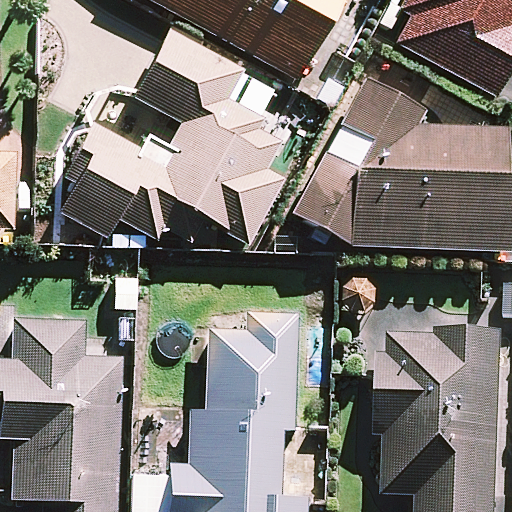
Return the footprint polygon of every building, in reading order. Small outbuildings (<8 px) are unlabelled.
[(132,0),(299,91),(349,0),(132,0)] [(414,27),(400,54),(497,107),(511,80),(511,0),(411,0),(401,20),(414,27)] [(246,79),(173,41),(138,109),(184,133),(171,159),(150,148),(144,160),(93,134),(66,186),(78,193),(62,224),(111,249),(121,229),(162,251),(168,239),(193,252),(205,231),(252,255),(287,188),(271,179),(285,151),(262,139),(267,128),(230,109),(246,79)] [(294,225),(353,256),(511,261),(511,188),(508,188),(510,137),(420,134),(428,118),(369,86),(294,225)] [(0,239),(17,240),(19,164),(0,163),(0,239)] [(511,280),(497,280),(495,323),(511,323),(511,280)] [(337,282),(306,281),(305,314),(336,316),(337,282)] [(310,511),(310,507),(283,506),(285,440),(298,440),(302,321),(248,320),(248,339),(211,338),(208,420),(192,419),(190,475),(175,474),(173,511),(310,511)] [(45,511),(120,511),(125,368),(89,367),(90,330),(16,327),(15,369),(0,368),(0,449),(16,450),(14,509),(45,510),(45,511)] [(502,511),(508,343),(441,340),(441,346),(394,345),(394,364),(384,364),(381,448),(391,449),(389,508),(422,509),(421,511),(502,511)]
